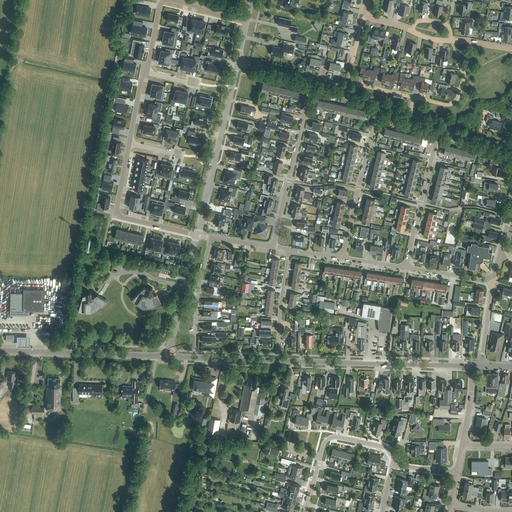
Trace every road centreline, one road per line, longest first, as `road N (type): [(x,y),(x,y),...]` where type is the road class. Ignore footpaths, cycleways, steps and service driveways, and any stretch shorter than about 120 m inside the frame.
road 1 (secondary): [(472,366),(169,356)]
road 2 (tertiary): [(197,235),(238,61)]
road 3 (residential): [(273,247),(312,79)]
road 4 (secondary): [(169,356),(0,351)]
road 5 (residential): [(342,258),(379,104)]
road 6 (residential): [(197,235),(117,214),(128,143)]
road 7 (residential): [(405,268),(439,129)]
road 8 (tertiary): [(169,356),(197,235)]
